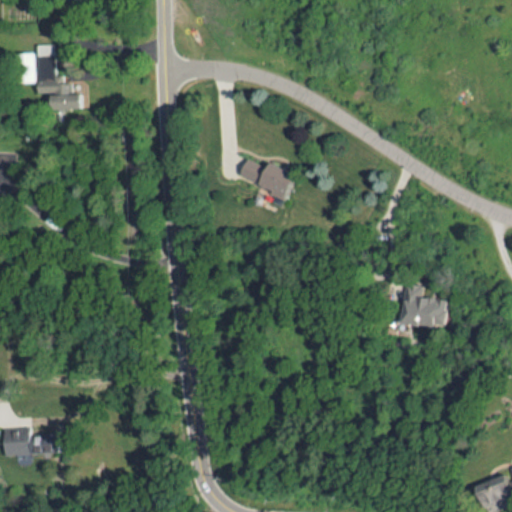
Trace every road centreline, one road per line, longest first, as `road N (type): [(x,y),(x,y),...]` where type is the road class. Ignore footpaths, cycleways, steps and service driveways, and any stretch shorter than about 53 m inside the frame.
road 1 (residential): [(165,0),(172,182),(204,470),(231,506),(269,511)]
road 2 (residential): [(166,70),(222,68),(292,86),(436,179),(511,216)]
